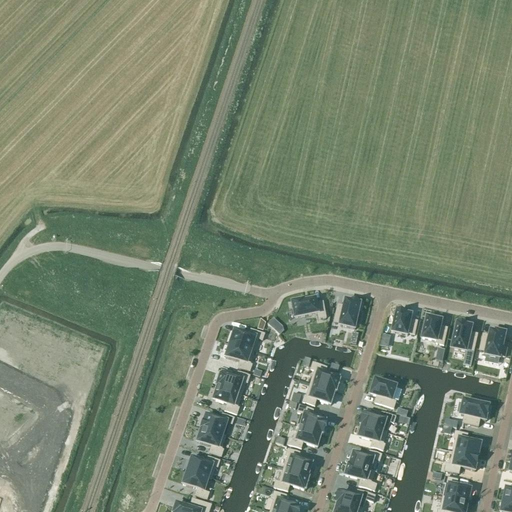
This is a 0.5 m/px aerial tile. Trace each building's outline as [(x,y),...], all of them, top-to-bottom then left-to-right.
[(303,302),(292,304),(295,320),(317,316),(318,319),(326,318),(323,304),(316,305),(315,301),(304,304),(303,302)] [(338,307),(335,320),(342,322),(341,324),(356,327),(361,305),(352,303),(352,304),(346,302),(345,308),(338,307)] [(397,313),(393,334),(407,338),(408,336),(415,337),(417,323),(411,322),(412,317),(407,316),(407,315),(397,313)] [(427,319),(423,341),(436,344),(436,346),(444,348),(447,330),(441,329),(442,323),(436,321),(435,321),(429,320),(429,319),(429,320),(427,319)] [(457,326),(452,351),(467,354),(467,352),(474,354),(478,336),(471,335),(472,329),(466,327),(459,325),(459,326),(457,326)] [(232,338),(229,345),(230,345),(229,346),(250,353),(254,340),(260,342),(262,335),(250,331),(248,337),(234,333),(232,338)] [(483,336),(480,352),(486,354),(485,357),(500,361),(501,359),(505,360),(506,351),(502,350),(506,335),(496,333),(496,334),(491,333),(490,338),(483,336)] [(229,346),(225,359),(239,364),(237,370),(249,374),(251,367),(246,365),(250,353),(229,346)] [(315,366),(313,373),(318,375),(314,387),(335,394),(335,393),(336,393),(337,392),(338,391),(337,391),(339,385),(340,385),(340,384),(339,384),(340,382),(339,382),(339,380),(325,376),(327,370),(315,366)] [(216,385),(216,386),(216,388),(217,388),(217,389),(237,396),(241,383),(247,385),(249,378),(237,374),(235,380),(221,376),(220,377),(219,377),(219,378),(218,378),(218,379),(219,379),(217,385),(216,385)] [(373,391),(371,396),(377,398),(375,405),(388,409),(390,403),(392,403),(396,389),(375,382),(375,383),(374,383),(374,384),(375,384),(373,390),(372,389),(372,390),(373,391)] [(305,398),(303,405),(315,409),(316,403),(331,407),(335,394),(314,387),(310,400),(305,398)] [(217,389),(212,402),(226,407),(224,413),(236,417),(238,410),(233,408),(237,396),(217,389)] [(468,404),(464,418),(466,419),(465,426),(478,429),(480,422),(486,423),(487,417),(488,417),(489,410),(489,408),(483,407),(484,403),(476,401),(475,405),(468,404)] [(301,409),(299,415),(305,417),(301,430),(321,436),(322,436),(323,436),(323,434),(324,435),(324,434),(324,433),(325,428),(326,428),(326,427),(326,425),(325,425),(326,423),(312,419),(313,413),(301,409)] [(361,424),(361,425),(362,425),(361,427),(362,427),(362,428),(383,434),(386,423),(392,425),(394,418),(382,415),(380,421),(365,416),(364,417),(363,418),(364,418),(362,424),(361,424)] [(203,424),(201,431),(221,438),(226,425),(231,427),(233,420),(222,416),(219,422),(205,418),(203,424)] [(362,428),(359,439),(373,444),(371,450),(383,454),(385,447),(379,445),(383,434),(362,428)] [(291,441),(289,448),(301,451),(303,445),(317,450),(321,436),(301,430),(297,443),(291,441)] [(201,431),(197,444),(211,449),(209,455),(220,459),(223,452),(217,450),(221,438),(201,431)] [(455,434),(454,441),(460,442),(457,455),(478,460),(481,446),(466,443),(468,436),(455,434)] [(288,452),(286,458),(292,460),(288,473),(308,479),(312,466),(298,461),(300,455),(288,452)] [(354,455),(350,467),(370,473),(374,462),(380,464),(382,457),(370,454),(368,460),(354,455)] [(448,467),(447,474),(459,476),(460,470),(475,473),(476,467),(477,467),(478,460),(457,455),(454,468),(448,467)] [(187,472),(186,473),(207,480),(211,467),(217,469),(219,463),(207,459),(205,465),(191,460),(187,472)] [(345,475),(345,476),(346,476),(345,478),(361,483),(359,489),(371,492),(373,486),(367,484),(370,473),(350,467),(349,467),(348,468),(347,469),(348,469),(346,475),(345,475)] [(186,474),(182,487),(196,491),(194,497),(206,501),(208,495),(203,493),(207,480),(186,473),(186,474)] [(278,484),(276,490),(288,494),(290,488),(304,493),(304,491),(305,491),(306,490),(307,490),(307,489),(306,489),(308,483),(309,483),(309,482),(308,482),(309,480),(308,480),(308,479),(288,473),(284,485),(278,484)] [(445,479),(444,486),(450,488),(447,501),(468,505),(471,492),(456,488),(458,482),(445,479)] [(337,502),(337,503),(337,505),(338,505),(338,506),(358,511),(362,501),(367,503),(369,496),(357,493),(356,499),(340,494),(340,495),(339,495),(339,496),(338,502),(337,502)] [(275,494),(272,501),(278,503),(275,511),(298,511),(299,511),(298,510),(299,509),(285,504),(287,498),(275,494)] [(466,511),(468,506),(468,505),(447,501),(444,511),(466,511)] [(200,511),(202,507),(189,503),(187,510),(175,506),(173,511),(200,511)] [(502,510),(501,511),(511,511),(511,504),(504,503),(502,510)]
